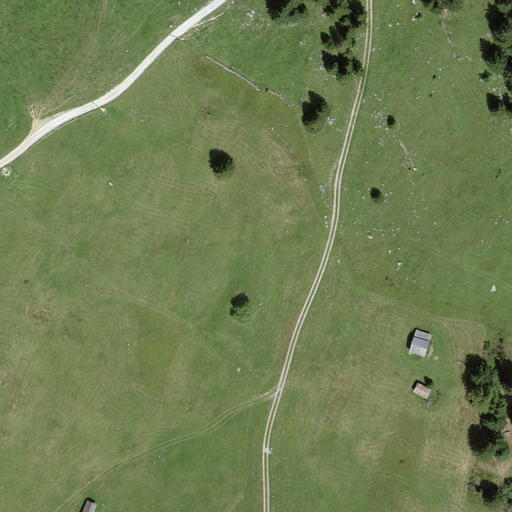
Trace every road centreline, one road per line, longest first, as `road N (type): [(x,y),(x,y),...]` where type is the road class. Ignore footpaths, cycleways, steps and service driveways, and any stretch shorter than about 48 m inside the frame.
road 1 (track): [(369,0),(371,48),(335,219),(268,432),(267,511)]
road 2 (track): [(221,0),(121,94),(38,136),(0,167)]
